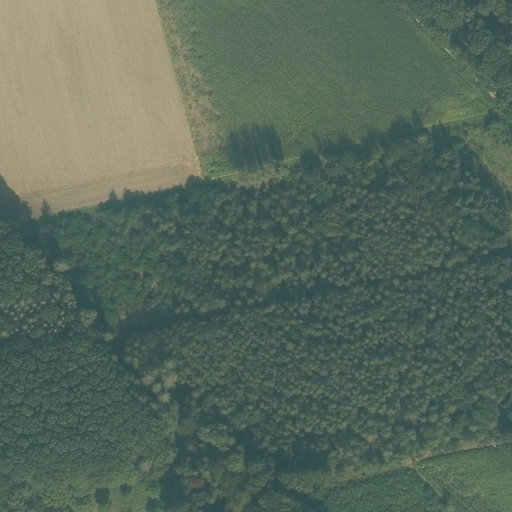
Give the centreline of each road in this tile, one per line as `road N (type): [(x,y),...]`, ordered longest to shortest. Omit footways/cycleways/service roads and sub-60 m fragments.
road 1 (track): [(0,231),(504,113)]
road 2 (track): [(397,0),(511,120)]
